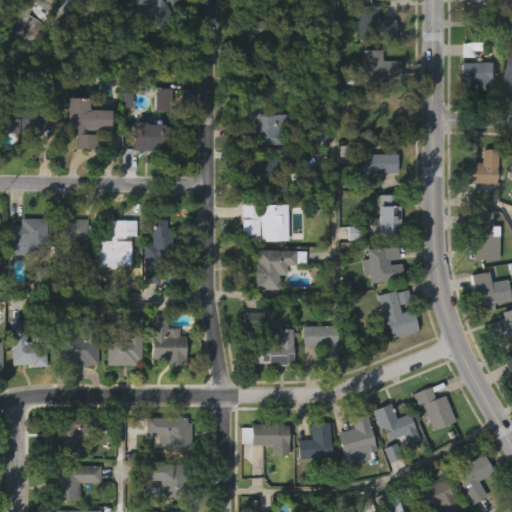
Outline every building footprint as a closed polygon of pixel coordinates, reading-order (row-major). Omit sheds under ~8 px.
[(95,0),(89,11),(75,3),(67,18),(55,11),(59,3),(54,0),(95,0)] [(162,0),(170,9),(157,30),(140,11),(147,3),(147,1),(140,1),(139,5),(125,4),(125,0),(162,0)] [(465,45),(482,46),(482,27),(495,27),(496,5),(462,4),(462,28),(466,28),(465,45)] [(374,6),(374,20),(392,21),(392,41),(360,41),(360,33),(353,33),(353,6),(374,6)] [(256,9),(240,8),(239,35),(255,35),(256,9)] [(302,28),(302,42),(264,41),(264,37),(241,37),(242,20),(264,21),(264,14),(302,15),(302,28)] [(57,42),(52,55),(63,59),(72,38),(85,44),(90,31),(52,16),(43,37),(57,42)] [(166,17),(143,17),(143,32),(125,32),(125,47),(141,47),(141,69),(166,69),(166,17)] [(511,49),(511,91),(501,90),(508,49),(511,49)] [(379,50),(379,61),(397,61),(398,76),(379,77),(379,83),(360,84),(359,50),(379,50)] [(279,55),(280,83),(292,83),(292,96),(268,97),(268,81),(261,82),(261,68),(250,69),(249,60),(261,59),(261,56),(279,55)] [(493,63),(492,83),(457,82),(458,62),(493,63)] [(264,87),(265,64),(243,63),(242,86),(264,87)] [(457,85),(456,99),(473,99),(473,93),(480,93),(480,85),(457,85)] [(171,111),(155,111),(155,88),(171,88),(171,111)] [(82,95),(82,107),(109,108),(109,128),(91,128),(91,148),(71,147),(72,127),(60,127),(61,95),(82,95)] [(500,134),(511,135),(511,97),(504,96),(500,134)] [(388,115),(353,115),(353,97),(388,97),(388,115)] [(253,101),(253,106),(270,106),(270,112),(283,112),(283,132),(280,132),(280,144),(254,144),(254,134),(250,134),(250,125),(253,125),(253,117),(238,117),(238,101),(253,101)] [(456,105),(456,125),(471,125),(471,133),(484,133),(484,124),(490,124),(490,105),(456,105)] [(0,131),(0,116),(3,116),(3,107),(46,107),(46,126),(17,126),(17,131),(0,131)] [(144,121),(144,123),(165,124),(165,126),(172,126),(172,151),(132,150),(133,121),(144,121)] [(106,152),(83,152),(83,140),(62,140),(62,171),(71,171),(71,191),(92,191),(92,174),(106,174),(106,152)] [(495,149),(494,183),(473,182),(473,161),(478,161),(479,148),(495,149)] [(276,168),(276,177),(289,178),(288,192),(247,192),(247,173),(255,173),(255,159),(281,159),(281,152),(298,152),(298,169),(276,168)] [(0,171),(48,174),(48,155),(4,153),(4,161),(0,160),(0,171)] [(369,185),(348,185),(348,153),(394,153),(394,171),(369,171),(369,185)] [(128,193),(162,193),(162,166),(128,165),(128,193)] [(458,225),(492,226),(493,192),(477,191),(476,206),(458,206),(458,225)] [(395,197),(395,204),(397,204),(397,232),(365,233),(365,217),(373,217),(373,205),(377,205),(377,193),(395,193),(395,197)] [(393,196),(347,196),(348,221),(377,221),(377,215),(393,215),(393,196)] [(253,209),(252,214),(257,214),(257,203),(284,203),(283,239),(257,238),(257,220),(255,219),(255,234),(239,234),(239,218),(246,218),(246,215),(238,215),(238,201),(253,201),(253,209)] [(511,249),(510,253),(511,254),(511,203),(501,219),(511,226),(511,230),(508,236),(511,238),(511,249)] [(488,213),(488,225),(496,225),(496,259),(469,259),(469,246),(462,246),(461,224),(469,223),(469,211),(488,211),(488,213)] [(43,217),(43,250),(19,250),(19,254),(7,254),(7,241),(5,241),(5,224),(16,224),(16,217),(43,217)] [(67,261),(49,260),(50,220),(59,220),(59,218),(85,218),(85,239),(68,239),(67,261)] [(170,227),(170,252),(156,252),(155,276),(139,275),(140,243),(147,243),(147,218),(163,219),(163,227),(170,227)] [(121,236),(121,240),(127,240),(127,265),(93,265),(93,239),(104,239),(104,235),(107,235),(107,219),(133,219),(132,234),(122,234),(122,236),(121,236)] [(395,245),(400,279),(367,283),(366,273),(360,274),(358,259),(364,258),(363,247),(395,245)] [(293,249),(306,250),(305,263),(283,264),(283,274),(275,274),(275,289),(251,289),(251,262),(253,262),(253,249),(293,249)] [(58,283),(83,282),(83,260),(58,261),(58,283)] [(166,270),(162,270),(162,262),(147,261),(146,287),(140,287),(140,300),(166,300),(166,270)] [(92,308),(123,309),(124,278),(130,278),(131,262),(106,262),(105,283),(92,283),(92,308)] [(48,285),(30,285),(30,265),(49,266),(48,285)] [(485,270),(487,281),(504,278),(508,300),(492,302),(493,307),(481,310),(479,302),(473,303),(467,273),(485,270)] [(365,325),(398,321),(396,303),(394,303),(393,287),(361,290),(362,301),(356,301),(358,317),(365,316),(365,325)] [(405,289),(408,301),(396,304),(398,312),(410,309),(415,329),(388,337),(384,323),(383,323),(380,312),(379,313),(374,294),(391,289),(392,292),(405,289)] [(273,331),(273,317),(281,317),(281,306),(291,306),(291,292),(250,292),(250,331),(273,331)] [(511,341),(508,343),(505,335),(493,339),(487,322),(500,317),(498,311),(511,306),(511,341)] [(260,311),(261,331),(275,330),(275,328),(290,328),(290,361),(283,361),(283,365),(264,365),(264,362),(248,362),(248,353),(243,353),(243,341),(256,341),(256,327),(239,327),(239,311),(260,311)] [(183,335),(182,364),(161,364),(161,358),(147,358),(148,313),(165,314),(164,326),(176,326),(176,335),(183,335)] [(506,344),(502,321),(484,323),(483,313),(465,316),(467,331),(470,330),(473,349),(506,344)] [(122,366),(103,365),(103,336),(123,336),(123,314),(139,315),(139,360),(137,360),(137,366),(122,366)] [(87,363),(87,365),(54,363),(54,333),(77,333),(77,315),(95,315),(95,363),(87,363)] [(22,319),(23,341),(27,340),(27,332),(46,331),(47,347),(43,348),(44,365),(29,366),(29,363),(8,364),(6,320),(22,319)] [(333,325),(333,359),(318,359),(318,346),(299,346),(299,325),(333,325)] [(374,337),(383,380),(413,373),(408,352),(396,354),(394,347),(405,344),(402,330),(374,337)] [(237,354),(238,370),(259,370),(258,354),(237,354)] [(511,383),(501,360),(511,354),(511,383)] [(180,406),(181,378),(174,378),(174,370),(162,369),(162,357),(147,357),(146,405),(180,406)] [(136,402),(137,358),(117,358),(117,380),(101,379),(101,407),(129,408),(129,402),(136,402)] [(7,408),(44,407),(42,377),(23,378),(22,362),(5,362),(7,408)] [(331,367),(297,368),(297,389),(317,388),(318,403),(333,402),(331,367)] [(287,371),(262,372),(263,387),(247,387),(248,407),(288,406),(287,371)] [(92,407),(93,380),(53,379),(52,406),(92,407)] [(431,395),(432,397),(442,393),(453,422),(430,431),(420,405),(416,407),(418,412),(412,414),(409,407),(414,405),(409,393),(427,386),(431,395)] [(389,405),(394,417),(407,412),(417,439),(404,444),(400,434),(385,440),(380,427),(376,428),(370,410),(388,403),(389,405)] [(365,450),(367,458),(345,464),(342,455),(340,455),(334,432),(351,427),(348,417),(364,413),(372,448),(365,450)] [(99,430),(99,431),(78,431),(78,451),(47,450),(48,432),(53,433),(54,414),(99,415),(99,430)] [(184,417),(184,422),(188,422),(188,451),(161,451),(161,443),(154,443),(154,435),(141,435),(141,417),(184,417)] [(329,456),(295,459),(294,439),(308,438),(307,423),(326,422),(329,456)] [(273,423),(273,425),(285,425),(285,454),(268,454),(268,445),(246,444),(246,423),(273,423)] [(426,471),(449,464),(440,437),(429,440),(426,429),(407,434),(413,450),(418,448),(426,471)] [(391,460),(385,445),(367,451),(374,472),(379,470),(383,482),(400,476),(403,485),(414,481),(405,455),(391,460)] [(482,496),(472,502),(454,467),(482,452),(492,471),(477,479),(485,495),(482,496)] [(371,493),(363,456),(346,460),(348,470),(333,473),(339,505),(364,499),(363,494),(371,493)] [(183,464),(183,502),(153,501),(154,483),(156,483),(156,479),(137,479),(137,463),(183,464)] [(73,501),(49,501),(50,464),(98,465),(98,482),(73,482),(73,501)] [(305,465),(306,481),(292,481),(293,501),(326,499),(325,464),(305,465)] [(267,497),(283,497),(284,467),(246,465),(245,487),(267,487),(267,497)] [(439,476),(441,480),(445,478),(460,510),(455,511),(439,511),(435,504),(423,509),(415,491),(429,484),(427,482),(439,476)] [(385,491),(390,504),(397,503),(400,511),(408,509),(409,511),(375,511),(370,497),(385,491)] [(487,511),(478,495),(448,511),(487,511)]
